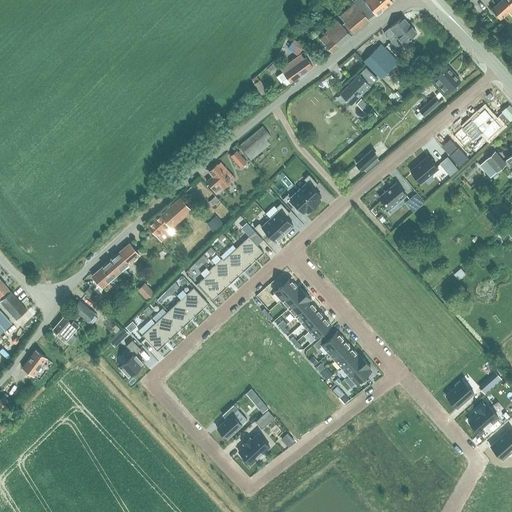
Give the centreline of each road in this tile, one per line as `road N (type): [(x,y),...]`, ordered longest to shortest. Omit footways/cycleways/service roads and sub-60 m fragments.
road 1 (residential): [(287,255),(148,382),(249,490),(396,371)]
road 2 (residential): [(55,306),(225,146),(405,0)]
road 3 (residential): [(497,69),(287,255)]
road 4 (residential): [(396,371),(478,461),(449,511)]
road 5 (residential): [(287,255),(396,371)]
